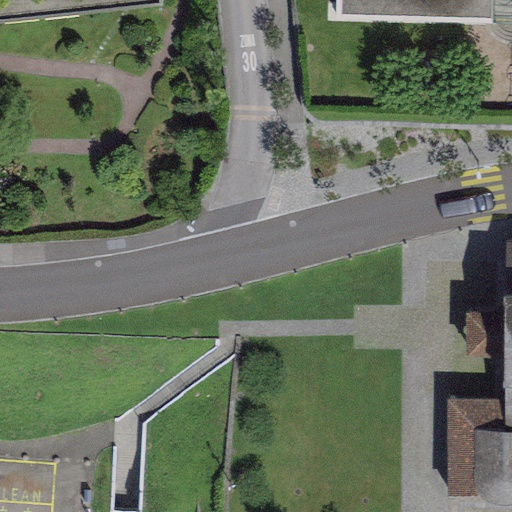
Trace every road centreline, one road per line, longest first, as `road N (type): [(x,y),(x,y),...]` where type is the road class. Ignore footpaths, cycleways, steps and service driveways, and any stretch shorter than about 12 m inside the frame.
road 1 (primary): [(218,262),(432,203),(511,191)]
road 2 (residential): [(218,262),(247,118),(236,0)]
road 3 (primary): [(0,300),(124,286),(218,262)]
